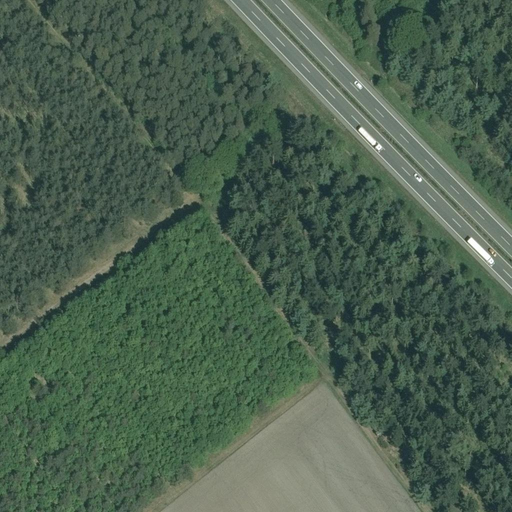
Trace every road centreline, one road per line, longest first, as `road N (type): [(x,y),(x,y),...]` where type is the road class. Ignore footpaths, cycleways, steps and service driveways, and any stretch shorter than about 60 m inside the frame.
road 1 (track): [(431,511),(197,207),(0,352)]
road 2 (motorway): [(241,0),(511,278)]
road 3 (motorway): [(511,246),(271,0)]
road 4 (track): [(21,0),(197,207)]
